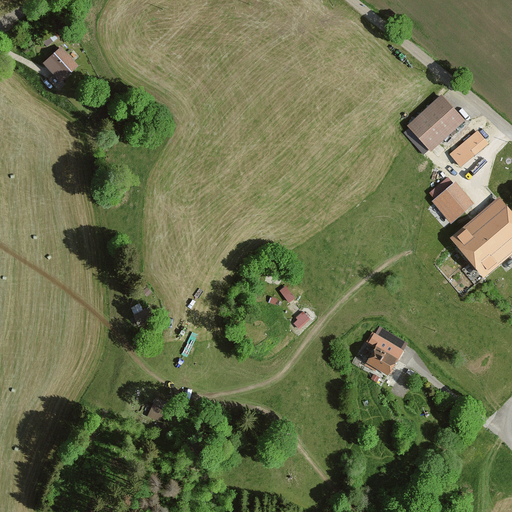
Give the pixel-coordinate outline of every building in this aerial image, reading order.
[(39,66),(58,85),(78,65),(59,47),(39,66)] [(440,94),(406,124),(429,149),(463,119),(440,94)] [(432,203),(449,223),(472,204),(455,183),(432,203)] [(481,272),(511,245),(511,212),(497,195),(450,236),(481,272)] [(295,300),(286,287),(279,292),(289,304),(295,300)] [(138,326),(150,320),(146,312),(142,314),(139,307),(131,310),(138,326)] [(308,320),(302,315),(294,323),(300,328),(308,320)] [(402,349),(374,331),(368,341),(373,345),(364,360),(387,374),(402,349)]
